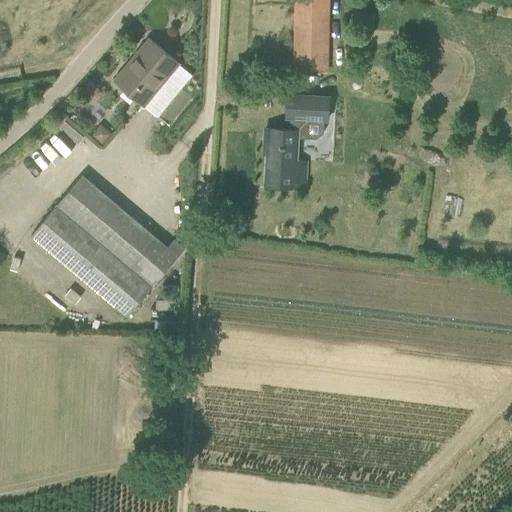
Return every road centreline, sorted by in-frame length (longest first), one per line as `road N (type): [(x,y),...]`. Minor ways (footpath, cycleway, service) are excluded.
road 1 (track): [(179,511),(212,0)]
road 2 (unclassified): [(0,142),(37,114),(136,0)]
